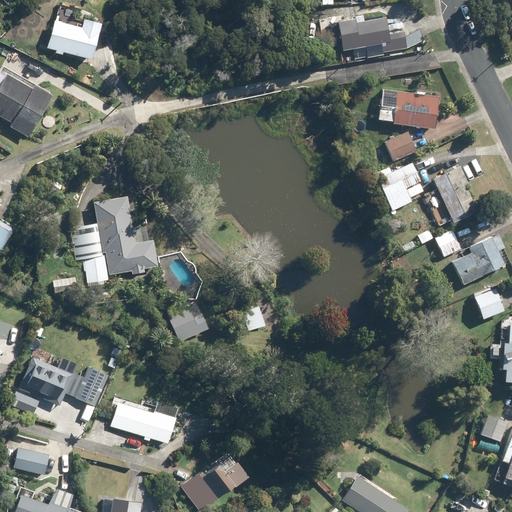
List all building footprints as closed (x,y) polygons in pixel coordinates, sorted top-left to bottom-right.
[(384,55),(382,43),(389,42),(385,17),(355,22),(354,20),(337,22),(342,50),(365,47),(367,58),(384,55)] [(53,20),(45,47),(90,59),(100,23),(81,18),(79,27),(53,20)] [(0,115),(11,122),(10,124),(28,135),(50,95),(32,85),(30,88),(4,74),(0,81),(0,115)] [(394,121),(394,123),(434,128),(438,96),(383,89),(378,119),(394,121)] [(407,132),(385,141),(393,161),(415,151),(407,132)] [(369,143),(359,147),(361,153),(371,149),(369,143)] [(364,157),(371,172),(382,167),(375,152),(364,157)] [(388,167),(377,172),(380,177),(377,179),(386,198),(421,180),(412,162),(391,172),(388,167)] [(460,166),(433,178),(454,222),(478,210),(466,184),(468,183),(460,166)] [(57,192),(61,186),(51,179),(47,186),(57,192)] [(73,260),(106,255),(108,274),(130,271),(131,274),(144,272),(143,268),(156,266),(152,240),(134,243),(127,197),(93,202),(97,229),(69,234),(73,260)] [(0,246),(11,228),(0,221),(0,246)] [(452,229),(434,237),(443,257),(461,249),(452,229)] [(429,230),(417,234),(419,243),(432,239),(429,230)] [(463,284),(505,264),(492,236),(468,247),(471,253),(452,262),(463,284)] [(108,280),(104,256),(83,260),(87,283),(108,280)] [(495,286),(473,293),(483,318),(504,311),(495,286)] [(187,306),(167,314),(173,329),(193,321),(187,306)] [(505,369),(504,382),(511,382),(511,322),(510,323),(508,342),(504,342),(502,369),(505,369)] [(23,348),(12,343),(6,357),(17,362),(23,348)] [(31,357),(18,389),(58,406),(71,374),(31,357)] [(87,366),(74,398),(94,407),(107,374),(87,366)] [(110,426),(167,444),(174,417),(152,410),(152,412),(117,402),(110,426)] [(487,415),(481,434),(500,441),(507,422),(487,415)] [(17,447),(12,468),(44,475),(48,455),(17,447)] [(200,474),(188,481),(206,506),(237,483),(221,462),(201,476),(200,474)] [(390,463),(386,468),(394,473),(397,468),(390,463)] [(356,476),(340,500),(358,511),(407,511),(409,510),(356,476)] [(19,494),(12,511),(67,511),(19,494)] [(111,498),(109,511),(138,511),(140,502),(111,498)]
